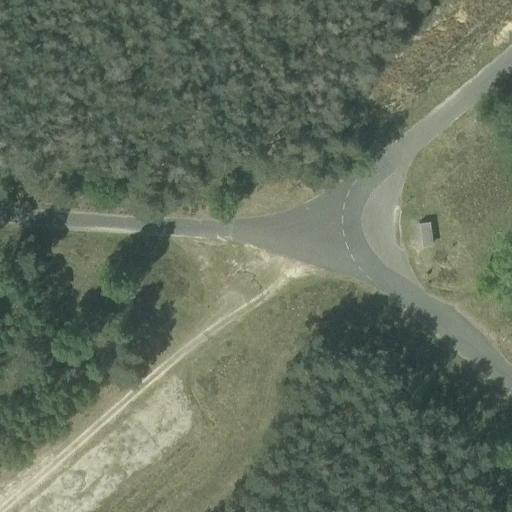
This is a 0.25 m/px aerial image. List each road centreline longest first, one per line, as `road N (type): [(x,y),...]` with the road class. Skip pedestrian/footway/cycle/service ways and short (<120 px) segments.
road 1 (track): [(1,511),(286,270),(355,236)]
road 2 (track): [(355,236),(0,220)]
road 3 (track): [(355,236),(355,207),(372,181),(511,61)]
road 4 (track): [(355,236),(376,269),(511,382)]
